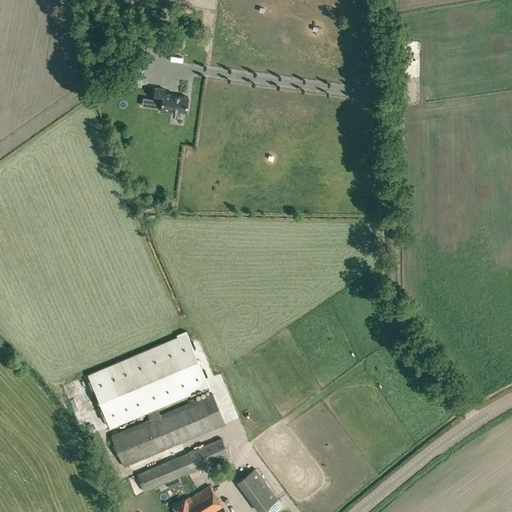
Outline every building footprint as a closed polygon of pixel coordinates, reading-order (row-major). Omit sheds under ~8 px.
[(168,60),(176,49),(165,41),(157,52),(168,60)] [(144,67),(131,66),(128,85),(141,86),(144,67)] [(160,108),(160,112),(172,113),(172,111),(177,111),(187,113),(189,97),(165,94),(166,89),(154,87),(152,99),(143,98),(142,106),(160,108)] [(156,416),(153,408),(209,385),(187,332),(88,373),(110,426),(146,411),(149,418),(111,435),(124,467),(226,424),(212,392),(156,416)] [(200,353),(205,351),(200,336),(194,338),(200,353)] [(88,379),(78,384),(90,410),(101,405),(88,379)] [(144,492),(229,455),(221,438),(137,473),(144,492)] [(258,511),(260,511),(278,499),(256,469),(237,482),(258,511)] [(225,511),(209,485),(173,506),(176,511),(225,511)]
